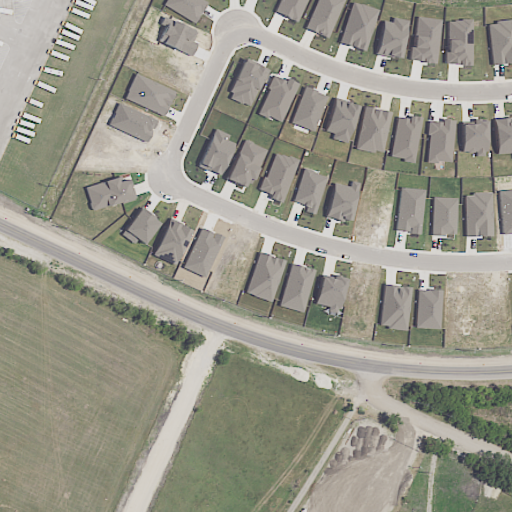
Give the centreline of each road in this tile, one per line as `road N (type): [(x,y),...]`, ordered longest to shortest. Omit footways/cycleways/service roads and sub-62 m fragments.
road 1 (tertiary): [(511,370),(373,366),(277,346),(0,224)]
road 2 (residential): [(180,183),(264,224),(352,251),(511,260)]
road 3 (residential): [(511,88),(383,82),(250,37)]
road 4 (residential): [(373,366),(382,402),(511,464)]
road 5 (residential): [(250,37),(180,183)]
